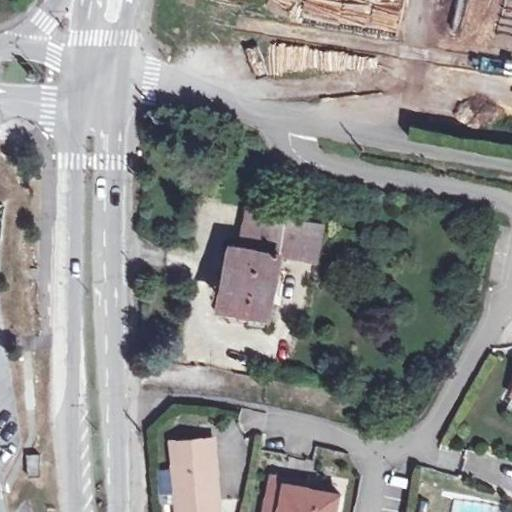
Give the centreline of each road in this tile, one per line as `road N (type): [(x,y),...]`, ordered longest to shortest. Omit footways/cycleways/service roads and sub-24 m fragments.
road 1 (primary): [(112,511),(95,89)]
road 2 (primary): [(73,105),(68,275),(81,511)]
road 3 (residential): [(511,295),(408,451),(376,471),(369,511)]
road 4 (residential): [(276,126),(285,155),(316,166),(511,202)]
road 5 (residential): [(276,126),(511,174)]
road 6 (residential): [(95,89),(145,85),(214,113),(276,126)]
